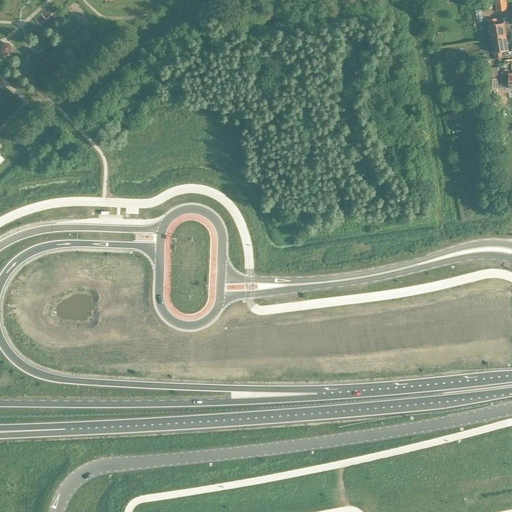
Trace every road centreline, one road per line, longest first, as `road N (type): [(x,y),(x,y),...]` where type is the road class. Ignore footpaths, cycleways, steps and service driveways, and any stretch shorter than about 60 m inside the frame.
road 1 (trunk): [(10,427),(511,390)]
road 2 (unclassified): [(56,511),(67,488),(100,466),(335,441),(511,409)]
road 3 (trunk): [(316,397),(44,376),(0,341)]
road 4 (trunk): [(316,397),(0,403)]
road 5 (trunk): [(511,378),(316,397)]
road 6 (trunk): [(0,280),(26,253),(51,245),(158,248)]
road 7 (trunk): [(161,226),(49,228),(0,246)]
road 8 (primary): [(158,248),(157,300),(166,318),(187,326),(203,321),(219,295)]
road 9 (primary): [(416,265),(288,285)]
road 10 (primary): [(220,276),(215,219),(189,208),(161,226)]
